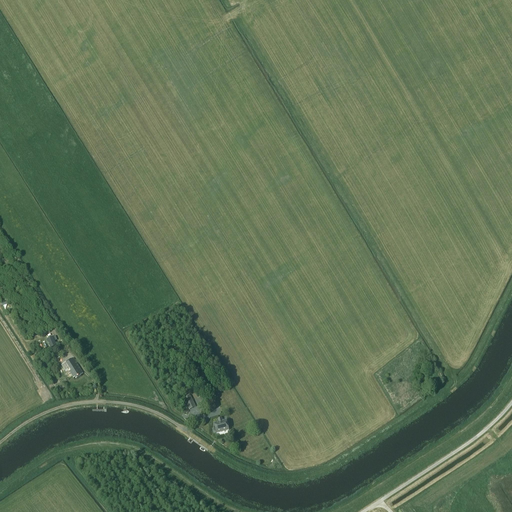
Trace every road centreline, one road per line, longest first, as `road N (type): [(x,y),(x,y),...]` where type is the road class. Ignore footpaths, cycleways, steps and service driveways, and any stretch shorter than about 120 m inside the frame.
road 1 (track): [(511,291),(468,373),(334,466),(296,479),(271,477),(189,435)]
road 2 (unclassified): [(363,511),(472,441),(511,403)]
